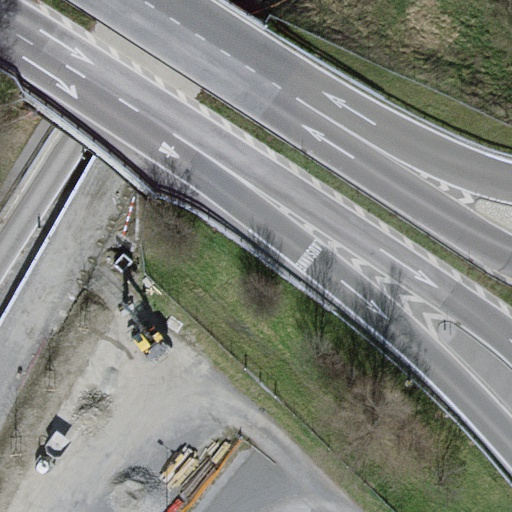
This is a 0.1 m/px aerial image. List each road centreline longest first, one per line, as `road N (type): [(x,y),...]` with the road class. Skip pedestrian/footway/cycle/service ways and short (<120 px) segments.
road 1 (motorway): [(179,138),(418,344),(511,443)]
road 2 (secondary): [(179,138),(464,304),(511,341)]
road 3 (residential): [(179,0),(0,281)]
road 4 (secondary): [(511,256),(449,220),(292,96)]
road 5 (motorway): [(511,182),(292,96)]
road 6 (secondary): [(0,23),(179,138)]
road 7 (secondary): [(292,96),(141,0)]
